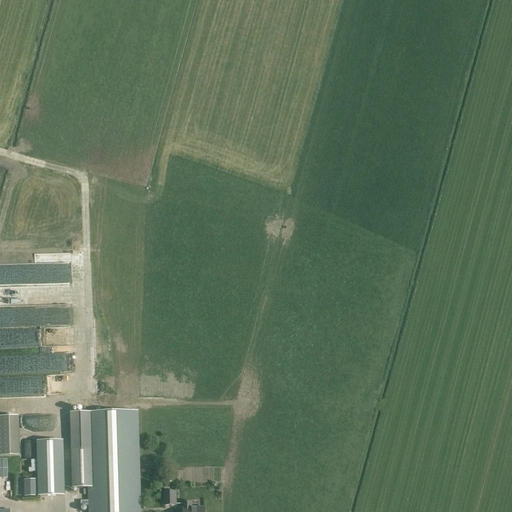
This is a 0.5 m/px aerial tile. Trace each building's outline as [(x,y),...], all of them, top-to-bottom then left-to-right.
[(32,284),(0,289),(0,299),(3,299),(9,298),(10,301),(17,300),(18,302),(26,300),(30,318),(37,317),(39,328),(42,327),(46,348),(75,343),(72,325),(60,328),(56,308),(74,304),(69,273),(31,280),(32,284)] [(85,413),(71,413),(71,450),(73,488),(87,488),(88,495),(88,501),(88,505),(88,511),(141,511),(141,494),(140,469),(138,411),(85,413)] [(0,457),(20,457),(19,417),(0,417),(0,457)] [(64,495),(64,440),(37,441),(37,479),(24,480),(24,497),(38,496),(64,495)] [(165,507),(176,506),(176,491),(164,491),(165,507)] [(204,511),(205,508),(191,509),(191,503),(183,504),(183,509),(183,511),(204,511)]
